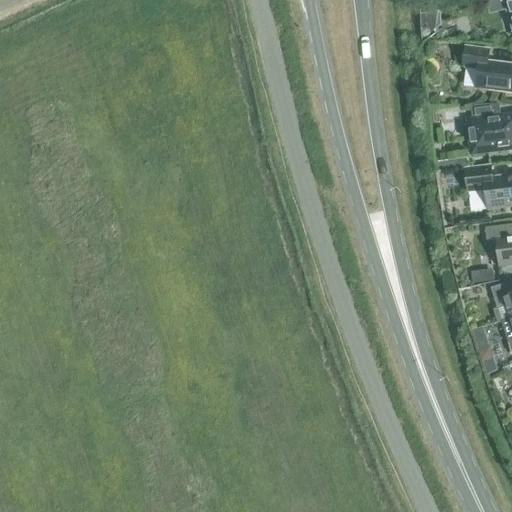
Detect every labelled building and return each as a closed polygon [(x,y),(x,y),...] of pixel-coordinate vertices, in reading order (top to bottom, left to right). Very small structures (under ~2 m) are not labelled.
[(511,0),(497,0),(487,2),(489,9),(505,5),(507,10),(509,20),(511,19),(511,0)] [(476,90),(511,94),(511,65),(488,63),(489,51),(466,48),(463,69),(479,71),(476,90)] [(499,106),(471,107),(472,118),(466,119),(470,157),(511,151),(511,116),(501,118),(499,106)] [(435,162),(436,173),(461,170),(459,159),(435,162)] [(486,191),(488,212),(511,208),(511,176),(492,179),(491,167),(465,170),(468,193),(486,191)] [(511,267),(511,226),(485,229),(487,242),(496,240),(500,269),(511,267)] [(493,271),(471,273),(472,285),(494,282),(493,271)] [(505,308),(509,320),(511,319),(511,283),(491,290),(497,310),(505,308)] [(493,359),(481,363),(486,377),(497,372),(493,359)]
